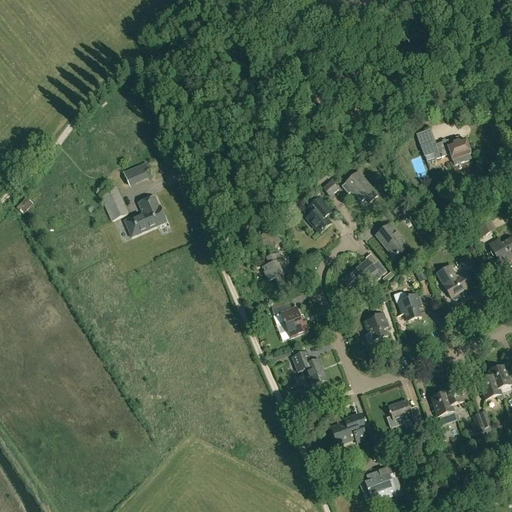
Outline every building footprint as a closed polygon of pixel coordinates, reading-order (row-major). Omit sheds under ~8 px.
[(472,155),(466,140),(449,146),(448,142),(433,148),(432,144),(425,147),(423,142),(420,144),(425,157),(434,154),(437,160),(450,155),(453,162),(454,161),(455,166),(472,160),(470,155),(472,155)] [(471,165),(461,170),(463,175),(473,170),(471,165)] [(130,180),(137,193),(159,181),(152,169),(130,180)] [(347,184),(343,188),(350,196),(354,192),(363,203),(367,199),(370,203),(379,196),(360,173),(347,184)] [(332,181),(323,189),(330,198),(332,197),(333,198),(336,195),(335,194),(340,190),(332,181)] [(110,187),(112,190),(100,196),(113,223),(129,215),(117,188),(116,188),(115,185),(110,187)] [(465,189),(449,195),(455,213),(471,209),(465,189)] [(167,225),(160,208),(159,208),(155,198),(138,205),(142,215),(125,222),(132,239),(167,225)] [(323,215),(329,210),(319,199),(308,209),(312,215),(307,220),(319,235),(332,225),(326,218),(323,215)] [(23,216),(30,208),(23,201),(16,209),(23,216)] [(398,218),(404,213),(396,204),(391,209),(398,218)] [(490,222),(477,229),(482,239),(495,231),(490,222)] [(272,229),(270,231),(269,230),(258,240),(259,241),(253,245),(257,250),(262,245),(266,250),(277,241),(278,242),(281,240),(276,234),(282,230),(277,224),(271,228),(272,229)] [(415,234),(419,232),(416,225),(411,227),(415,234)] [(392,227),(378,239),(394,259),(409,248),(392,227)] [(310,236),(317,241),(321,236),(314,231),(310,236)] [(451,234),(445,239),(449,245),(455,240),(451,234)] [(494,258),(496,257),(498,260),(503,257),(506,263),(511,259),(511,238),(502,245),(499,240),(490,246),(493,252),(491,253),(494,258)] [(279,255),(268,259),(270,266),(264,269),(269,282),(276,279),(280,289),(291,285),(279,255)] [(235,268),(239,261),(235,258),(231,265),(235,268)] [(373,268),(368,261),(343,281),(353,293),(378,274),(381,278),(387,272),(380,263),(373,268)] [(421,283),(428,280),(422,267),(414,270),(421,283)] [(437,275),(452,300),(453,299),(454,301),(456,301),(463,297),(464,295),(463,293),(475,286),(467,274),(458,279),(451,267),(437,275)] [(382,280),(386,284),(394,277),(391,273),(382,280)] [(384,289),(377,292),(381,305),(388,302),(384,289)] [(423,309),(418,295),(407,298),(402,293),(394,296),(394,297),(396,305),(399,304),(402,316),(406,315),(408,323),(423,319),(420,310),(423,309)] [(270,305),(272,310),(283,306),(281,301),(270,305)] [(288,312),(286,305),(273,310),(276,317),(282,315),(291,339),(310,332),(304,316),(301,317),(297,308),(288,312)] [(384,314),(378,316),(376,317),(376,319),(365,323),(369,335),(366,336),(369,345),(389,338),(386,329),(389,329),(384,314)] [(306,353),(294,358),(300,373),(306,370),(313,387),(328,381),(320,360),(310,364),(306,353)] [(499,384),(504,399),(501,390),(511,386),(511,384),(506,367),(489,372),(493,384),(495,384),(496,385),(499,384)] [(489,372),(491,378),(479,382),(486,402),(497,398),(498,401),(504,399),(499,384),(496,385),(495,384),(493,384),(489,372)] [(465,403),(458,383),(442,389),(447,403),(449,402),(449,404),(452,403),(455,413),(456,413),(454,407),(465,403)] [(455,413),(452,403),(449,404),(449,402),(447,403),(442,389),(441,389),(443,395),(431,399),(438,419),(441,418),(441,419),(440,419),(442,427),(458,422),(455,413)] [(389,408),(392,418),(386,420),(388,424),(389,426),(391,428),(393,428),(395,428),(404,425),(402,419),(412,415),(416,425),(423,422),(419,410),(412,412),(408,401),(389,408)] [(493,436),(490,428),(492,428),(487,412),(480,415),(487,434),(486,434),(487,438),(493,436)] [(364,427),(360,416),(360,415),(343,420),(344,423),(330,428),(337,448),(357,441),(358,444),(367,441),(362,428),(364,427)] [(480,415),(473,417),(480,436),(486,434),(487,434),(480,415)] [(447,442),(441,428),(434,430),(440,445),(441,445),(443,450),(448,448),(446,443),(447,442)] [(387,457),(406,450),(403,441),(384,448),(387,457)] [(396,499),(403,496),(397,480),(396,480),(394,475),(391,468),(372,476),(374,482),(366,485),(373,500),(380,497),(383,503),(396,497),(396,499)]
